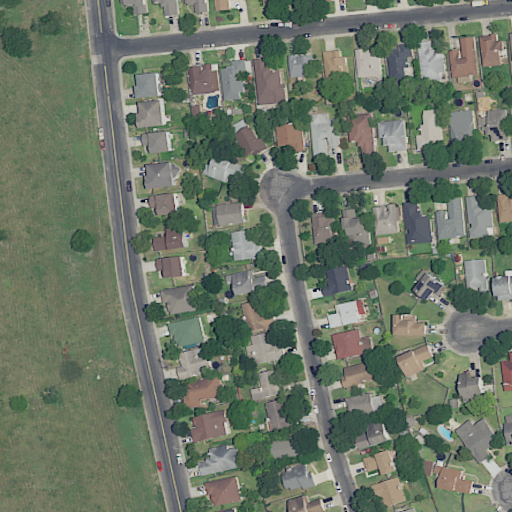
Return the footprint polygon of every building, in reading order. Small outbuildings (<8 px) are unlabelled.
[(147,13),(145,0),(122,0),(123,6),(134,5),(135,14),(147,13)] [(165,15),(178,14),(177,0),(152,0),(153,4),(164,3),(165,15)] [(209,12),(208,0),(183,0),(184,4),(196,4),(196,13),(209,12)] [(215,0),(216,10),(231,10),(230,0),(215,0)] [(498,41),(498,35),(480,36),(482,67),(502,66),(501,41),(498,41)] [(477,75),(475,37),(460,38),(461,50),(449,51),(451,79),(470,78),(470,75),(477,75)] [(421,82),(444,81),(443,54),(433,54),(432,42),(420,42),(421,82)] [(408,68),(408,57),(412,57),(412,43),(398,43),(398,49),(389,49),(389,80),(406,80),(406,68),(408,68)] [(358,77),(381,76),(380,47),(356,49),(358,77)] [(345,50),(324,51),(325,82),(346,81),(345,50)] [(315,76),(314,55),(289,56),(290,77),(315,76)] [(254,59),(259,105),(287,102),(285,83),(282,84),(280,71),(270,72),(269,58),(254,59)] [(224,101),(241,99),(240,92),(246,92),(245,74),(247,74),(245,59),(232,61),(232,67),(221,68),(224,101)] [(192,95),(220,92),(218,71),(212,71),(212,65),(190,67),(192,95)] [(162,96),(159,72),(137,75),(140,98),(162,96)] [(141,127),(165,126),(164,101),(140,101),(141,127)] [(441,140),(440,109),(423,110),(424,135),(417,135),(418,149),(435,148),(435,140),(441,140)] [(508,140),(507,109),(487,110),(488,117),(479,118),(479,133),(491,132),(492,141),(508,140)] [(475,142),(474,111),(450,111),(451,143),(475,142)] [(310,115),(315,160),(329,159),(328,147),(340,146),(337,118),(328,119),(328,113),(310,115)] [(362,154),(374,154),(372,113),(348,114),(350,144),(362,143),(362,154)] [(390,151),(406,151),(405,120),(380,121),(381,145),(389,145),(390,151)] [(277,124),(278,148),(293,147),(294,151),(304,151),(303,124),(277,124)] [(245,159),(268,150),(263,136),(256,139),(251,126),(235,133),(245,159)] [(152,145),(153,154),(172,151),(169,130),(143,134),(145,147),(152,145)] [(203,174),(227,183),(230,174),(242,178),(246,167),(216,156),(212,166),(206,164),(203,174)] [(149,164),(150,188),(175,187),(174,163),(149,164)] [(178,215),(178,194),(152,195),(152,215),(178,215)] [(511,199),(509,199),(509,194),(498,195),(499,222),(511,221),(511,199)] [(467,197),(469,237),(493,236),(492,209),(481,209),(481,196),(467,197)] [(439,239),(465,236),(461,197),(447,199),(448,210),(436,211),(439,239)] [(403,203),(408,244),(432,242),(430,215),(420,216),(418,201),(403,203)] [(245,223),(242,202),(212,207),(215,227),(245,223)] [(374,206),(375,235),(399,233),(398,205),(374,206)] [(344,230),(349,230),(350,244),(370,243),(370,218),(356,218),(356,209),(344,209),(344,230)] [(313,213),(315,243),(336,242),(335,218),(330,218),(329,212),(313,213)] [(187,248),(185,226),(166,228),(167,236),(155,238),(156,251),(187,248)] [(233,259),(262,259),(262,244),(254,244),(253,231),(232,231),(233,259)] [(158,259),(160,278),(186,275),(184,256),(158,259)] [(465,260),(466,289),(487,288),(486,260),(465,260)] [(329,286),(323,287),(325,296),(352,291),(347,266),(326,270),(329,286)] [(226,275),(228,285),(235,283),(237,295),(268,289),(266,276),(251,279),(250,271),(226,275)] [(443,284),(426,271),(412,287),(430,301),(443,284)] [(511,276),(495,277),(496,300),(511,299),(511,276)] [(169,302),(170,313),(196,312),(195,287),(162,288),(163,302),(169,302)] [(331,328),(362,321),(357,300),(335,305),(337,313),(328,315),(331,328)] [(243,303),(246,331),(276,327),(274,314),(263,315),(261,301),(243,303)] [(425,335),(425,322),(416,322),(416,315),(395,314),(395,335),(425,335)] [(171,338),(177,336),(179,347),(205,341),(200,317),(168,324),(171,338)] [(333,334),(336,358),(373,353),(371,338),(360,339),(359,330),(333,334)] [(250,336),(254,364),(284,360),(282,345),(275,346),(273,333),(250,336)] [(398,356),(406,377),(423,370),(420,363),(433,357),(428,344),(398,356)] [(179,367),(180,377),(210,373),(207,348),(179,352),(181,367),(179,367)] [(502,361),(504,391),(511,390),(511,351),(510,352),(510,361),(502,361)] [(341,369),(346,387),(375,380),(370,361),(341,369)] [(251,399),(287,394),(284,369),(258,373),(260,388),(250,389),(251,399)] [(461,373),(462,400),(473,400),(473,395),(483,394),(482,377),(471,377),(471,372),(461,373)] [(190,408),(201,405),(200,400),(222,396),(218,377),(185,383),(190,408)] [(349,418),(386,410),(382,395),(372,398),(371,392),(344,398),(349,418)] [(298,426),(296,417),(290,418),(287,399),(266,402),(270,430),(298,426)] [(194,442),(229,436),(224,410),(192,416),(194,429),(191,430),(194,442)] [(470,421),(456,429),(478,464),(490,457),(486,449),(499,442),(484,418),(473,426),(470,421)] [(354,432),(360,451),(390,440),(384,422),(354,432)] [(303,456),(301,437),(270,441),(273,460),(303,456)] [(241,469),(237,444),(210,449),(212,460),(199,462),(201,475),(241,469)] [(397,471),(391,450),(363,459),(367,472),(379,469),(381,476),(397,471)] [(282,470),(287,491),(314,485),(310,464),(282,470)] [(463,470),(435,465),(434,473),(442,475),(439,488),(471,494),(473,481),(461,479),(463,470)] [(205,483),(208,496),(212,495),(215,506),(242,500),(236,476),(205,483)] [(407,500),(397,477),(374,486),(383,509),(407,500)] [(289,500),(292,511),(323,511),(325,511),(321,499),(307,503),(305,495),(289,500)]
